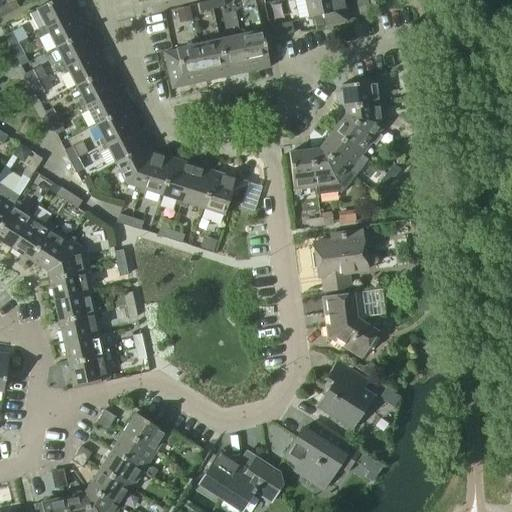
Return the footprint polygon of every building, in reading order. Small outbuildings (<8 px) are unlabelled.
[(3,6),(7,14),(19,8),(14,0),(3,6)] [(41,32),(79,12),(72,0),(53,0),(35,10),(43,25),(38,27),(41,32)] [(199,12),(212,9),(210,0),(197,3),(199,12)] [(211,0),(210,0),(212,9),(224,6),(222,0),(211,0)] [(322,14),(325,27),(348,22),(343,0),(303,0),(307,18),(322,14)] [(55,49),(89,32),(79,12),(41,32),(44,37),(48,35),(55,49)] [(290,21),(269,26),(272,37),(293,33),(290,21)] [(253,27),(254,32),(239,35),(247,72),(269,67),(260,25),(253,27)] [(10,48),(18,44),(12,31),(3,36),(10,48)] [(61,71),(99,51),(89,32),(55,49),(63,63),(58,66),(61,71)] [(223,38),(222,34),(217,35),(226,76),(247,72),(239,35),(223,38)] [(211,36),(213,41),(197,44),(205,81),(226,76),(217,35),(211,36)] [(18,44),(10,48),(15,58),(24,54),(18,44)] [(175,50),(163,53),(171,89),(205,81),(197,44),(175,49),(175,50)] [(75,88),(109,70),(99,51),(61,71),(63,76),(68,73),(75,88)] [(30,87),(38,82),(32,70),(23,74),(30,87)] [(81,109),(119,89),(109,70),(75,88),(82,102),(78,104),(81,109)] [(407,99),(420,97),(417,75),(404,76),(407,99)] [(343,107),(380,102),(378,87),(383,87),(382,80),(340,85),(343,107)] [(38,82),(30,87),(35,97),(44,92),(38,82)] [(95,126),(129,108),(119,89),(81,109),(83,114),(88,111),(95,126)] [(420,97),(407,99),(411,99),(413,111),(422,110),(420,97)] [(344,116),(378,143),(381,138),(377,135),(384,127),(380,102),(343,107),(344,116)] [(50,125),(58,121),(52,108),(43,112),(50,125)] [(100,147),(138,127),(129,108),(95,126),(102,140),(98,142),(100,147)] [(374,147),(378,143),(344,116),(332,132),(362,155),(370,144),(374,147)] [(58,121),(50,125),(55,135),(63,131),(58,121)] [(114,164),(148,146),(138,127),(100,147),(103,152),(107,150),(114,164)] [(351,169),(362,155),(332,132),(319,149),(354,178),(352,176),(355,172),(351,169)] [(72,146),(63,151),(69,163),(78,158),(77,158),(86,153),(81,142),(72,147),(72,146)] [(19,144),(12,155),(19,159),(25,158),(30,151),(19,144)] [(140,189),(152,153),(148,146),(114,164),(125,184),(139,189),(140,189)] [(343,193),(354,178),(319,149),(310,150),(315,187),(315,189),(316,197),(343,193)] [(315,189),(315,187),(310,150),(287,153),(294,196),(300,195),(300,191),(315,189)] [(161,196),(172,160),(152,153),(140,189),(139,189),(138,194),(144,196),(145,191),(161,196)] [(27,165),(35,170),(42,159),(34,154),(27,165)] [(69,163),(75,173),(83,169),(78,158),(69,163)] [(180,207),(193,166),(172,160),(161,196),(175,201),(174,205),(180,207)] [(385,174),(392,179),(400,169),(392,164),(385,174)] [(28,180),(35,170),(27,165),(20,175),(28,180)] [(202,209),(213,173),(193,166),(180,207),(185,209),(187,204),(202,209)] [(246,183),(213,173),(202,209),(223,216),(228,201),(239,205),(246,183)] [(384,190),(392,179),(385,174),(377,184),(384,190)] [(0,224),(15,201),(18,196),(0,184),(0,224)] [(66,202),(71,194),(60,187),(55,195),(66,202)] [(66,202),(77,208),(81,201),(71,194),(66,202)] [(0,241),(10,249),(31,217),(17,208),(20,204),(15,201),(0,224),(0,241)] [(336,215),(338,224),(352,222),(350,213),(336,215)] [(128,226),(131,218),(118,214),(115,222),(128,226)] [(319,218),(320,227),(332,225),(331,216),(319,218)] [(29,260),(52,224),(47,221),(44,225),(31,217),(10,249),(29,260)] [(128,226),(139,230),(143,222),(131,218),(128,226)] [(307,228),(320,227),(319,218),(306,219),(307,228)] [(67,240),(66,240),(53,231),(56,227),(52,224),(29,260),(47,272),(67,240)] [(169,239),(172,231),(159,227),(156,235),(169,239)] [(172,231),(169,239),(181,243),(184,235),(172,231)] [(323,293),(349,289),(346,268),(364,266),(359,232),(340,235),(340,240),(313,244),(318,278),(321,277),(323,293)] [(72,243),(74,239),(69,235),(66,240),(67,240),(47,272),(48,279),(85,271),(85,270),(80,249),(72,243)] [(202,239),(200,248),(212,252),(215,242),(202,239)] [(116,264),(125,263),(122,250),(113,252),(116,264)] [(119,277),(127,275),(125,263),(116,264),(119,277)] [(86,276),(91,275),(90,269),(85,270),(85,271),(48,279),(53,300),(89,292),(86,276)] [(430,289),(415,290),(417,312),(432,310),(430,289)] [(359,360),(377,333),(356,319),(355,311),(382,308),(380,291),(320,299),(326,339),(359,360)] [(57,321),(99,312),(98,306),(93,307),(89,292),(53,300),(57,321)] [(126,306),(134,304),(131,292),(123,294),(126,306)] [(134,304),(126,306),(128,319),(136,317),(134,304)] [(62,342),(99,334),(95,319),(100,318),(99,312),(57,321),(62,342)] [(66,363),(108,354),(107,349),(102,350),(99,334),(62,342),(66,363)] [(134,348),(143,346),(141,334),(132,336),(134,348)] [(137,361),(146,359),(143,346),(134,348),(137,361)] [(108,354),(66,363),(71,385),(108,377),(105,361),(109,360),(108,354)] [(365,410),(372,398),(362,391),(368,383),(336,363),(324,380),(331,384),(315,408),(351,431),(361,416),(356,412),(360,406),(365,410)] [(99,417),(110,424),(114,416),(104,410),(99,417)] [(167,441),(170,436),(134,413),(122,432),(154,452),(163,439),(167,441)] [(105,431),(110,424),(99,417),(94,424),(105,431)] [(358,452),(316,425),(304,444),(295,438),(283,458),(297,467),(293,472),(322,491),(337,467),(341,470),(347,460),(351,463),(358,452)] [(146,466),(154,452),(122,432),(110,450),(147,473),(149,469),(146,466)] [(75,453),(86,460),(91,453),(80,446),(75,453)] [(146,474),(147,473),(110,450),(99,468),(131,489),(142,471),(146,474)] [(280,486),(278,475),(254,460),(248,469),(219,451),(197,485),(238,511),(240,511),(253,492),(269,503),(280,486)] [(82,468),(86,460),(75,453),(70,461),(82,468)] [(374,462),(364,478),(371,482),(381,467),(374,462)] [(122,502),(131,489),(99,468),(87,486),(119,507),(119,508),(123,510),(126,505),(122,502)] [(51,480),(64,477),(63,469),(50,471),(51,480)] [(51,480),(53,489),(66,486),(64,477),(51,480)] [(123,510),(119,508),(119,507),(87,486),(83,493),(87,511),(115,511),(119,508),(123,510)] [(87,511),(83,493),(62,497),(65,511),(87,511)] [(34,511),(65,511),(62,497),(33,504),(34,511)]
